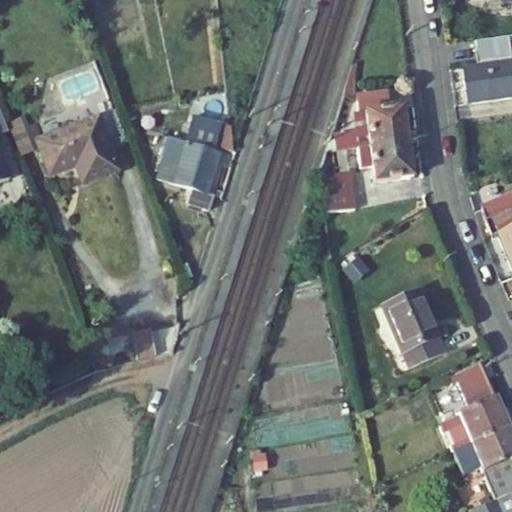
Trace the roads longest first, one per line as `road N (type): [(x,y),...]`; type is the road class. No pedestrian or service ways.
road 1 (residential): [(136,511),(295,0)]
road 2 (residential): [(420,0),(446,197),(511,364)]
road 3 (track): [(176,373),(123,381),(0,435)]
